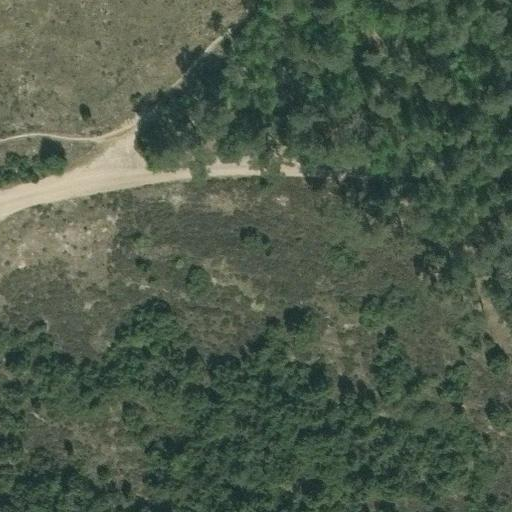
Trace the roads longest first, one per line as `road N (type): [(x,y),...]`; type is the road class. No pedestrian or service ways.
road 1 (track): [(511,167),(117,176),(0,206)]
road 2 (unknown): [(138,132),(192,126),(511,138)]
